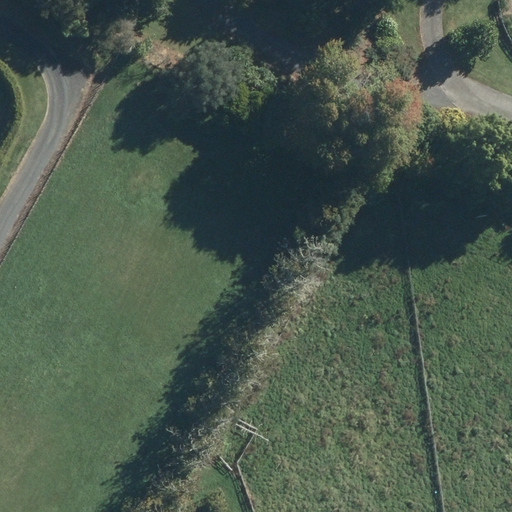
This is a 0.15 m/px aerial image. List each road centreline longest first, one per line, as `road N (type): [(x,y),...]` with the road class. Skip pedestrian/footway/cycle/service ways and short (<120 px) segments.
road 1 (track): [(511,136),(275,46),(213,0)]
road 2 (track): [(0,20),(58,54),(62,84),(55,133),(0,233)]
